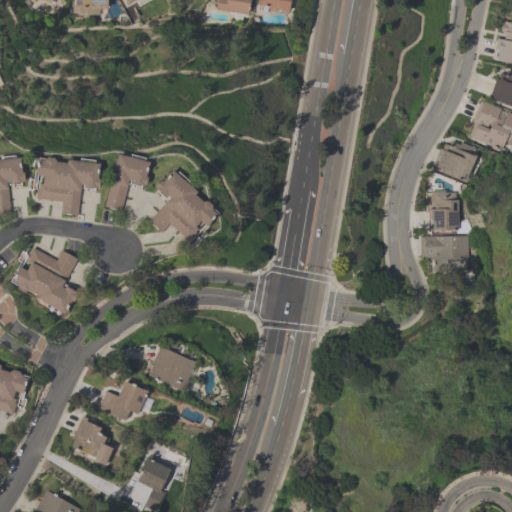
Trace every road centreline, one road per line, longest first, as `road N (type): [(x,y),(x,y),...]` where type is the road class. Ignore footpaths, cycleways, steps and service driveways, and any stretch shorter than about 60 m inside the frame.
road 1 (residential): [(284,288),(225,278),(165,281),(92,321),(67,365)]
road 2 (primary): [(310,293),(351,57)]
road 3 (residential): [(67,365),(124,320),(167,302),(207,295),(280,306)]
road 4 (primary): [(280,306),(269,376),(224,511)]
road 5 (residential): [(458,0),(445,100),(458,90),(468,61),(479,0)]
road 6 (primary): [(334,0),(303,188)]
road 7 (residential): [(307,310),(388,325),(408,319),(417,299),(404,248)]
road 8 (residential): [(67,365),(0,506)]
road 9 (residential): [(445,100),(405,175),(397,243)]
road 10 (residential): [(404,248),(397,243),(392,250),(392,301),(310,293)]
road 11 (residential): [(115,248),(38,226),(0,239)]
